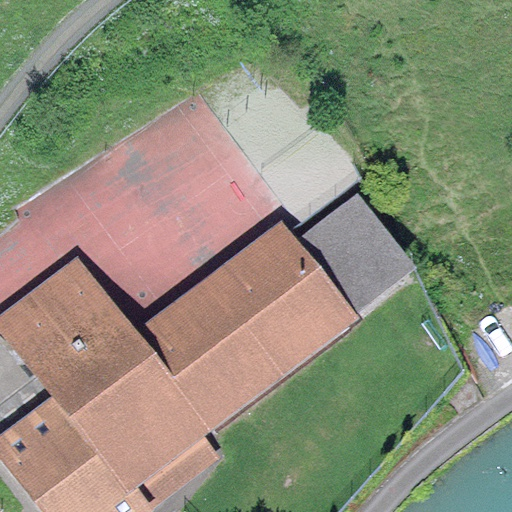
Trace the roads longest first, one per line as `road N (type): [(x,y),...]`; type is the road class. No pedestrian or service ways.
road 1 (residential): [(374,511),(450,438),(511,394)]
road 2 (residential): [(0,113),(46,52),(111,0)]
